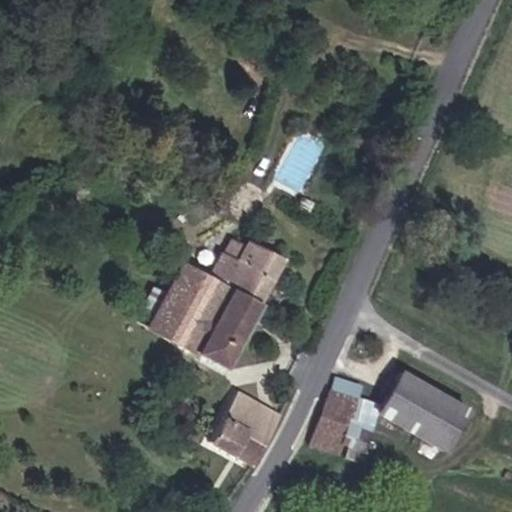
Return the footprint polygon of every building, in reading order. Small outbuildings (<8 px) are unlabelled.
[(227,286),(261,304),(286,255),(251,239),(239,262),(227,286)] [(230,258),(217,281),(227,286),(239,262),(230,258)] [(187,265),(154,326),(226,367),(261,304),(227,286),(217,281),(187,265)] [(356,382),(333,373),(312,408),(302,452),(329,461),(338,437),(358,444),(370,407),(351,399),(356,382)] [(439,451),(465,414),(400,374),(374,410),(439,451)] [(206,432),(245,457),(282,397),(240,375),(206,432)]
